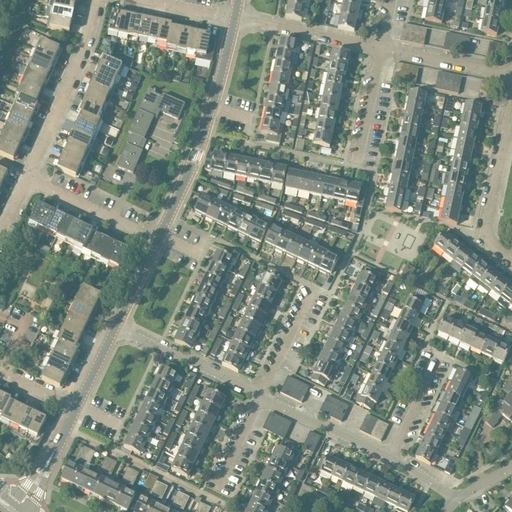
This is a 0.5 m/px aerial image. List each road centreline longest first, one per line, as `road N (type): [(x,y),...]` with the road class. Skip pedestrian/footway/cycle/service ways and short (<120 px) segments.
road 1 (tertiary): [(157,242),(212,108),(233,19)]
road 2 (residential): [(27,178),(79,70),(99,0)]
road 3 (residential): [(511,257),(484,234),(511,93)]
road 4 (residential): [(224,504),(66,430)]
road 5 (residential): [(261,395),(115,329)]
road 6 (residential): [(381,49),(233,19)]
road 7 (residential): [(157,242),(27,178)]
road 8 (residential): [(389,458),(261,395)]
road 9 (residential): [(511,76),(381,49)]
